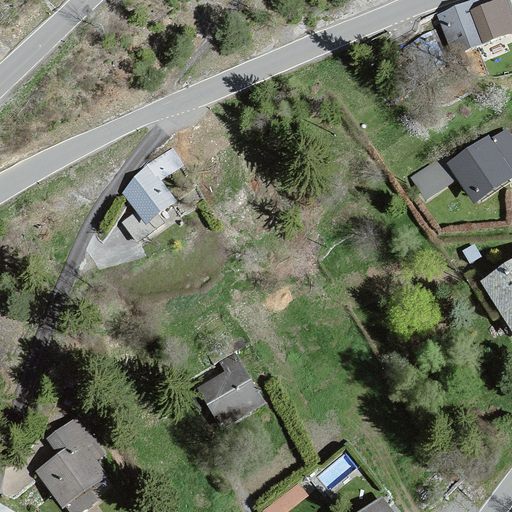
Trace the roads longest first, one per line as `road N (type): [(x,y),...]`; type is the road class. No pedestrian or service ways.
road 1 (residential): [(0,465),(92,220),(170,125),(176,103)]
road 2 (tertiary): [(176,103),(428,0)]
road 3 (tertiary): [(0,190),(176,103)]
